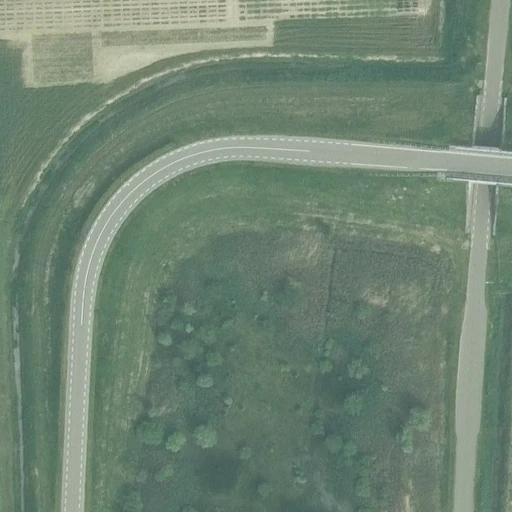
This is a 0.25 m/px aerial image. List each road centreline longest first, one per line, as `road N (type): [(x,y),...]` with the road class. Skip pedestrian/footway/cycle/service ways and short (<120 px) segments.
road 1 (residential): [(72,511),(79,317),(89,268),(101,234),(146,179),(188,158),(238,152),(511,177)]
road 2 (unclassified): [(468,511),(501,0)]
